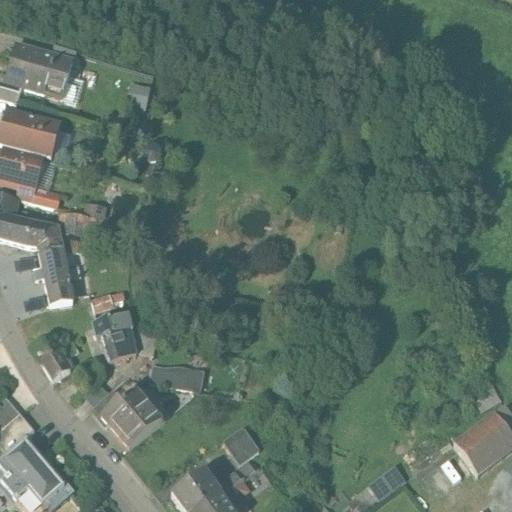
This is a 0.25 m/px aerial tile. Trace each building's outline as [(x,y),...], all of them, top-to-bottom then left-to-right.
[(52,60),(28,53),(28,54),(12,50),(3,81),(20,86),(18,91),(41,97),(43,90),(62,96),(70,67),(51,61),(52,60)] [(152,114),(158,89),(137,84),(131,109),(152,114)] [(18,97),(0,91),(0,104),(15,109),(18,97)] [(58,132),(6,119),(0,140),(0,152),(4,154),(42,163),(50,165),(58,132)] [(42,163),(4,154),(0,173),(0,187),(21,193),(28,195),(28,194),(32,181),(37,182),(42,163)] [(57,202),(28,194),(28,195),(21,193),(19,205),(54,214),(57,202)] [(57,235),(29,230),(0,221),(0,244),(28,253),(37,254),(39,259),(61,255),(57,235)] [(61,255),(39,259),(50,311),(72,307),(61,255)] [(142,276),(130,275),(128,288),(141,289),(142,276)] [(122,299),(110,302),(112,307),(121,305),(124,305),(122,299)] [(109,300),(91,305),(94,318),(113,312),(112,307),(110,302),(109,300)] [(113,312),(94,318),(98,329),(116,324),(126,322),(121,305),(112,307),(113,312)] [(126,322),(116,324),(121,337),(129,335),(126,322)] [(98,329),(90,332),(91,337),(96,336),(97,343),(100,342),(103,353),(99,354),(101,360),(105,359),(108,367),(127,361),(124,348),(121,337),(116,324),(98,329)] [(156,340),(137,336),(136,344),(154,349),(156,340)] [(52,344),(33,353),(53,386),(71,375),(52,344)] [(154,365),(151,390),(205,396),(207,371),(154,365)] [(96,366),(83,371),(90,394),(104,384),(98,371),(96,366)] [(110,380),(103,368),(98,371),(104,384),(110,380)] [(110,397),(93,414),(101,423),(119,408),(110,397)] [(121,410),(119,408),(101,423),(107,431),(108,430),(130,455),(158,431),(145,414),(146,413),(134,399),(121,410)] [(5,403),(0,407),(0,432),(2,435),(20,419),(5,403)] [(34,436),(20,419),(2,435),(0,436),(0,437),(12,452),(22,443),(23,445),(34,436)] [(511,446),(491,422),(453,451),(478,484),(511,457),(511,446)] [(243,434),(224,447),(239,469),(258,456),(243,434)] [(12,452),(0,462),(0,478),(5,484),(0,487),(0,489),(19,511),(53,511),(69,499),(52,478),(52,477),(53,474),(53,472),(52,471),(50,469),(48,469),(46,469),(44,470),(23,445),(22,443),(12,452)] [(248,468),(213,493),(220,502),(231,494),(255,477),(248,468)] [(349,502),(355,511),(364,511),(408,485),(399,470),(349,502)] [(202,478),(171,501),(179,511),(207,511),(220,502),(213,493),(202,478)] [(220,502),(207,511),(227,511),(225,509),(236,501),(231,494),(220,502)]
